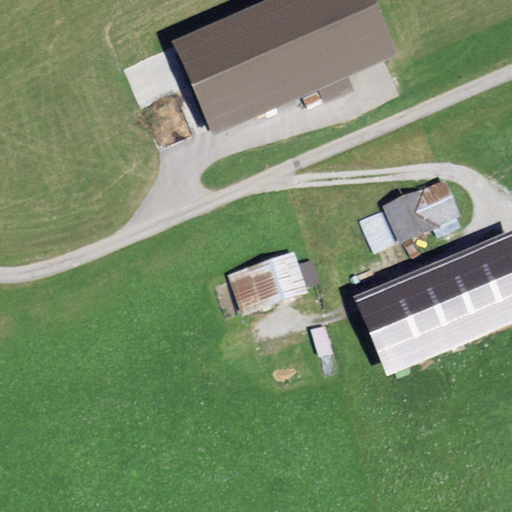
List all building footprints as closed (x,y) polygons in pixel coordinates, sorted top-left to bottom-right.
[(371,0),(288,0),(167,49),(208,152),(401,74),(371,0)] [(445,190),(384,216),(400,253),(461,227),(445,190)] [(359,222),(374,255),(394,246),(379,213),(359,222)] [(511,233),(355,302),(389,379),(511,325),(511,233)] [(296,261),(230,282),(242,323),(308,303),(296,261)] [(308,287),(319,283),(312,261),(301,265),(308,287)]
